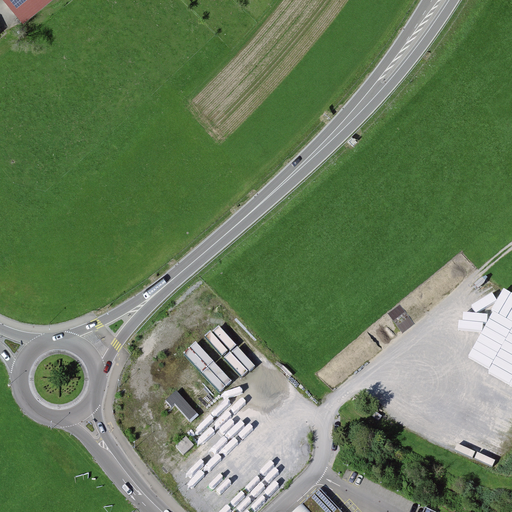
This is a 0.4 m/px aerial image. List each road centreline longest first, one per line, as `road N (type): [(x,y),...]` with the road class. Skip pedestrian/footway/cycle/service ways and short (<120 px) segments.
road 1 (track): [(511,246),(321,416)]
road 2 (trunk): [(339,129),(167,283)]
road 3 (trunk): [(339,129),(390,86),(455,0)]
road 4 (trunk): [(430,0),(339,129)]
road 5 (primary): [(82,414),(162,511)]
